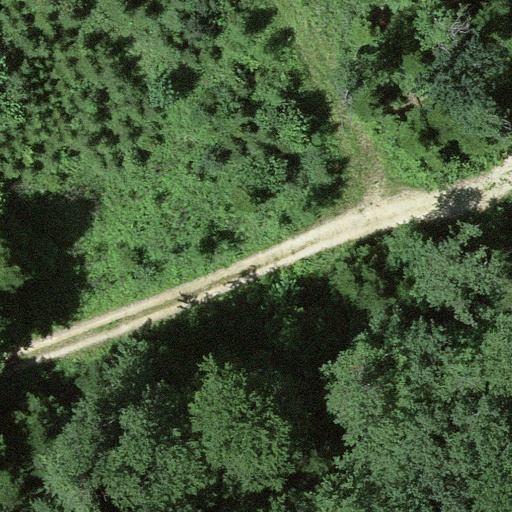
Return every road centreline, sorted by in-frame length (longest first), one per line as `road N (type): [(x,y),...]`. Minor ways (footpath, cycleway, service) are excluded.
road 1 (track): [(0,366),(97,347),(511,178)]
road 2 (track): [(258,0),(284,32),(385,232)]
